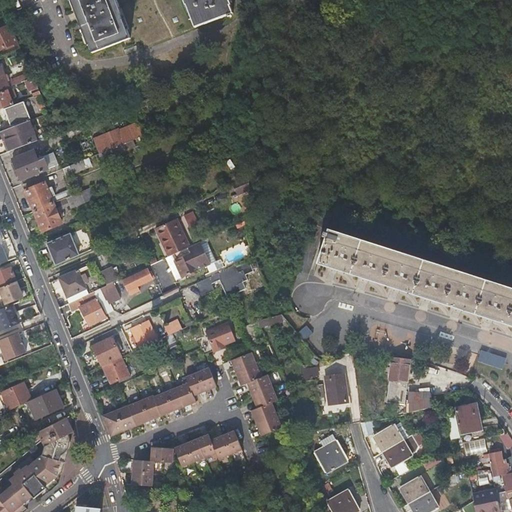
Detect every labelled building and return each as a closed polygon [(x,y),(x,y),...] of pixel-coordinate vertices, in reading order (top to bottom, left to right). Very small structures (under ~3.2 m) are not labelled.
[(70,0),(86,40),(88,39),(91,47),(129,32),(121,11),(123,10),(118,0),(70,0)] [(181,0),(182,0),(191,22),(224,9),(224,11),(229,9),(228,7),(231,6),(228,0),(181,0)] [(0,26),(0,39),(4,38),(7,46),(7,47),(18,43),(9,23),(0,26)] [(0,66),(0,89),(16,83),(18,88),(22,86),(20,81),(24,80),(33,76),(31,72),(10,81),(8,77),(5,78),(0,66)] [(40,93),(33,76),(24,80),(28,91),(31,90),(34,95),(40,93)] [(8,92),(8,91),(7,90),(0,93),(0,108),(13,103),(10,95),(12,94),(10,91),(8,92)] [(34,95),(42,114),(47,111),(40,93),(34,95)] [(3,114),(4,117),(6,121),(9,120),(11,124),(30,116),(24,101),(4,109),(6,113),(3,114)] [(98,136),(103,148),(116,143),(121,140),(143,131),(138,118),(115,128),(114,126),(103,131),(104,133),(98,136)] [(9,150),(22,144),(36,139),(31,129),(28,130),(24,121),(1,130),(5,140),(9,150)] [(116,143),(119,150),(125,148),(121,140),(116,143)] [(116,143),(103,148),(107,156),(119,150),(116,143)] [(229,163),(243,156),(239,146),(225,153),(229,163)] [(48,167),(46,163),(44,159),(38,161),(33,149),(13,157),(22,178),(48,167)] [(86,165),(84,161),(83,157),(63,166),(67,173),(86,165)] [(115,174),(117,178),(119,182),(130,178),(126,169),(115,174)] [(34,210),(71,194),(68,187),(55,193),(52,184),(47,186),(44,181),(25,189),(34,210)] [(89,186),(71,194),(34,210),(37,217),(35,218),(36,221),(38,220),(43,230),(62,221),(60,216),(65,214),(63,210),(58,213),(57,210),(70,204),(71,206),(93,196),(89,186)] [(171,252),(187,244),(173,217),(153,227),(160,240),(163,239),(170,252),(171,252)] [(324,233),(323,236),(323,239),(325,239),(316,264),(511,326),(511,288),(328,230),(327,234),(324,233)] [(56,235),(56,236),(57,237),(47,241),(57,264),(80,253),(69,231),(64,233),(63,232),(56,235)] [(166,254),(170,252),(163,239),(160,240),(166,254)] [(190,250),(187,244),(171,252),(182,274),(209,262),(200,245),(190,250)] [(219,276),(223,284),(227,293),(241,287),(238,281),(246,276),(244,271),(252,267),(247,258),(236,263),(235,262),(196,280),(201,292),(214,286),(211,280),(219,276)] [(83,295),(89,291),(84,281),(87,279),(84,272),(81,274),(79,271),(86,268),(84,264),(59,277),(69,298),(58,303),(59,306),(66,303),(83,295)] [(104,270),(110,281),(111,281),(115,279),(118,277),(113,266),(104,270)] [(128,288),(128,290),(129,291),(134,289),(132,286),(152,277),(149,269),(147,270),(145,267),(122,279),(127,289),(128,288)] [(0,287),(16,281),(11,268),(4,271),(3,268),(0,269),(0,287)] [(0,294),(4,304),(22,296),(16,281),(0,287),(0,294)] [(111,281),(110,281),(99,287),(105,298),(100,300),(106,313),(114,309),(107,297),(117,292),(111,281)] [(90,324),(106,316),(96,296),(85,301),(83,295),(66,303),(69,309),(81,303),(90,324)] [(0,307),(0,329),(18,322),(10,303),(0,307)] [(283,314),(261,320),(263,328),(285,323),(283,314)] [(165,323),(169,333),(182,327),(177,317),(165,323)] [(132,336),(134,338),(135,341),(137,340),(140,346),(157,338),(147,319),(131,327),(135,335),(132,336)] [(234,338),(226,320),(204,330),(212,349),(223,344),(222,342),(234,338)] [(305,340),(314,333),(307,325),(298,333),(305,340)] [(0,338),(0,344),(6,359),(26,351),(18,331),(0,338)] [(97,356),(101,365),(121,355),(118,349),(121,348),(118,340),(115,341),(112,335),(92,345),(96,353),(93,354),(95,357),(97,356)] [(482,351),(479,361),(505,367),(508,356),(482,351)] [(265,427),(268,433),(283,427),(273,402),(279,399),(270,375),(264,377),(254,352),(238,358),(240,365),(238,365),(240,372),(243,379),(246,377),(248,383),(250,383),(254,381),(256,386),(254,387),(257,394),(260,401),(262,400),(264,405),(260,407),(257,408),(260,414),(257,415),(260,422),(262,428),(265,427)] [(121,355),(101,365),(109,382),(119,378),(120,381),(130,376),(121,355)] [(408,375),(411,376),(414,376),(415,370),(408,368),(409,361),(392,358),(385,403),(403,405),(408,375)] [(212,387),(218,384),(211,367),(187,376),(190,383),(155,396),(155,395),(103,416),(111,435),(118,432),(117,428),(123,426),(128,424),(130,427),(137,425),(137,424),(142,422),(141,418),(149,415),(154,413),(155,416),(163,413),(168,411),(167,408),(172,406),(178,403),(180,407),(185,404),(190,402),(189,398),(195,396),(194,394),(201,391),(199,388),(205,386),(210,384),(212,387)] [(238,373),(243,385),(248,383),(246,377),(243,379),(240,372),(238,373)] [(329,405),(338,404),(347,403),(342,376),(324,379),(329,405)] [(2,393),(5,401),(9,410),(32,400),(24,382),(2,393)] [(195,396),(207,391),(205,386),(199,388),(201,391),(194,394),(195,396)] [(32,400),(36,408),(40,417),(63,405),(56,388),(32,400)] [(408,411),(434,410),(433,391),(407,392),(408,411)] [(255,395),(260,407),(264,405),(262,400),(260,401),(257,394),(255,395)] [(186,407),(198,402),(195,396),(189,398),(190,402),(185,404),(186,407)] [(172,406),(174,411),(186,407),(185,404),(180,407),(178,403),(172,406)] [(479,429),(478,425),(477,421),(479,421),(474,404),(453,410),(460,434),(479,429)] [(163,416),(174,411),(172,406),(167,408),(168,411),(163,413),(163,416)] [(123,426),(125,431),(151,420),(149,415),(141,418),(142,422),(137,424),(137,425),(130,427),(128,424),(123,426)] [(73,431),(66,418),(38,433),(45,447),(47,446),(49,449),(47,451),(48,453),(60,457),(61,455),(62,455),(63,454),(66,451),(67,450),(69,447),(69,443),(70,440),(68,434),(73,431)] [(371,431),(370,426),(369,421),(360,423),(362,435),(369,434),(371,431)] [(257,422),(262,436),(268,433),(265,427),(262,428),(260,422),(257,422)] [(373,435),(383,452),(402,440),(393,424),(383,429),(373,435)] [(112,436),(125,431),(123,426),(117,428),(118,432),(111,435),(112,436)] [(243,450),(235,431),(229,433),(231,437),(219,441),(218,437),(212,440),(211,438),(205,441),(212,457),(217,454),(219,459),(243,450)] [(506,449),(511,447),(511,439),(509,432),(501,435),(506,449)] [(218,437),(219,441),(231,437),(229,433),(218,437)] [(347,458),(339,445),(331,433),(319,440),(322,446),(313,452),(325,472),(330,468),(331,470),(335,468),(334,466),(347,458)] [(402,440),(383,452),(393,468),(412,457),(411,455),(416,452),(418,446),(412,435),(402,440)] [(193,440),(195,445),(183,449),(181,445),(176,447),(184,468),(212,457),(205,441),(204,436),(193,440)] [(465,441),(466,455),(487,453),(486,439),(465,441)] [(181,445),(183,449),(195,445),(193,440),(181,445)] [(45,447),(41,456),(47,458),(48,456),(53,458),(53,459),(59,461),(60,457),(48,453),(47,451),(49,449),(47,446),(45,447)] [(160,448),(156,447),(155,455),(158,455),(158,462),(165,462),(174,463),(175,449),(160,448)] [(495,447),(492,447),(489,448),(490,453),(489,454),(493,474),(502,472),(495,447)] [(47,458),(41,456),(28,467),(27,465),(21,470),(20,469),(13,474),(16,477),(0,490),(3,493),(0,495),(0,511),(24,511),(27,510),(24,506),(22,504),(31,496),(33,498),(45,489),(43,486),(53,478),(56,476),(60,462),(59,461),(53,459),(53,458),(48,456),(47,458)] [(136,466),(137,466),(139,466),(138,473),(138,479),(135,479),(134,484),(152,485),(154,461),(152,461),(136,460),(136,466)] [(492,490),(493,494),(511,489),(511,472),(502,475),(494,477),(488,478),(492,490)] [(410,502),(428,492),(419,476),(400,486),(410,502)] [(43,486),(45,489),(55,480),(53,478),(43,486)] [(320,487),(321,490),(323,493),(331,488),(328,482),(320,487)] [(351,499),(353,497),(348,488),(345,490),(351,499)] [(511,511),(511,489),(493,494),(495,500),(506,497),(507,499),(508,499),(511,511)] [(349,511),(359,507),(353,497),(351,499),(345,490),(326,501),(332,510),(337,507),(339,511),(349,511)] [(493,494),(492,490),(469,496),(473,511),(496,511),(498,511),(495,500),(493,494)] [(416,511),(423,508),(425,511),(428,511),(437,508),(428,492),(410,502),(415,511),(416,511)] [(24,506),(33,498),(31,496),(22,504),(24,506)]
